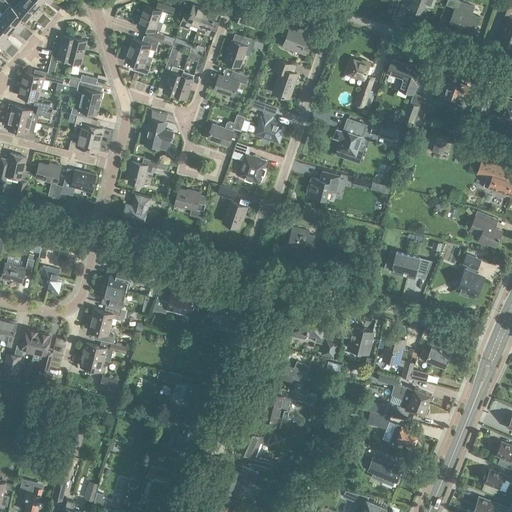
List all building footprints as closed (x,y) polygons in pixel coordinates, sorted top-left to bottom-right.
[(21,0),(14,8),(14,9),(24,17),(23,17),(27,21),(31,16),(37,20),(40,17),(21,0)] [(37,0),(21,0),(40,17),(43,13),(38,8),(41,4),(37,0)] [(413,0),(410,8),(422,13),(422,12),(425,13),(427,7),(424,7),(425,4),(432,7),(434,0),(413,0)] [(510,14),(511,8),(511,0),(504,0),(500,11),(510,14)] [(158,2),(156,8),(145,4),(141,15),(159,21),(162,10),(172,14),(174,7),(158,2)] [(58,3),(51,11),(58,17),(65,10),(58,3)] [(258,3),(256,10),(244,6),(238,21),(255,27),(259,16),(266,19),(270,7),(258,3)] [(455,8),(450,22),(466,28),(465,29),(474,32),(479,17),(472,14),(475,7),(465,3),(463,11),(455,8)] [(193,4),(190,13),(185,11),(180,25),(190,28),(191,24),(198,26),(205,8),(193,4)] [(14,9),(14,8),(10,5),(3,14),(22,30),(25,26),(20,21),(23,17),(24,17),(14,9)] [(216,12),(205,8),(198,26),(206,29),(205,33),(214,36),(219,23),(213,21),(216,12)] [(301,18),(285,12),(282,19),(299,25),(301,18)] [(3,14),(0,17),(0,25),(10,33),(13,29),(19,34),(22,30),(3,14)] [(159,21),(141,15),(137,25),(149,29),(146,36),(148,36),(160,40),(163,41),(165,35),(159,32),(161,27),(157,26),(159,21)] [(498,42),(505,44),(508,43),(511,44),(511,16),(508,15),(498,42)] [(10,33),(0,25),(0,39),(3,42),(8,46),(11,42),(6,38),(10,33)] [(306,53),(309,43),(304,41),(308,31),(291,25),(283,45),(306,53)] [(68,63),(75,38),(64,35),(57,60),(68,63)] [(229,48),(225,61),(240,66),(241,65),(245,54),(250,55),(252,50),(252,51),(254,46),(256,40),(243,35),(240,43),(231,40),(228,48),(229,48)] [(133,37),(129,49),(148,55),(150,49),(156,51),(160,40),(148,36),(146,42),(133,37)] [(86,40),(75,38),(68,63),(80,66),(86,40)] [(0,46),(5,50),(8,46),(3,42),(0,39),(0,46)] [(173,45),(168,61),(174,63),(180,47),(174,45),(173,45)] [(129,49),(126,60),(134,63),(138,65),(136,70),(148,74),(150,68),(150,66),(153,57),(148,55),(129,49)] [(202,72),(207,57),(201,54),(195,70),(202,72)] [(274,70),(279,72),(273,91),(290,97),(299,73),(290,70),(292,63),(278,58),(274,70)] [(362,58),(361,61),(352,58),(350,65),(348,64),(345,73),(364,79),(355,105),(363,108),(369,110),(375,93),(370,91),(374,77),(367,75),(370,65),(369,64),(370,61),(362,58)] [(392,59),(387,72),(398,76),(398,78),(399,80),(400,80),(398,88),(414,94),(418,83),(419,84),(423,72),(406,66),(407,65),(392,59)] [(57,62),(51,60),(48,72),(54,74),(57,62)] [(173,65),(169,76),(164,89),(175,93),(184,69),(173,65)] [(184,69),(175,93),(186,97),(194,74),(184,71),(184,69)] [(40,70),(39,75),(25,72),(22,83),(41,88),(44,78),(63,83),(65,76),(54,74),(48,72),(40,70)] [(231,78),(224,75),(219,74),(214,88),(234,95),(239,81),(246,84),(249,76),(234,71),(231,78)] [(82,74),(80,80),(96,84),(97,84),(98,78),(82,74)] [(450,80),(450,81),(442,78),(437,93),(446,96),(444,101),(453,104),(455,99),(456,99),(458,95),(466,97),(469,88),(462,86),(463,84),(450,80)] [(79,80),(77,91),(80,92),(83,92),(82,95),(81,98),(100,103),(103,92),(102,91),(95,90),(96,84),(80,80),(79,80)] [(41,88),(22,83),(19,95),(33,98),(32,103),(37,105),(50,108),(51,101),(39,98),(41,88)] [(480,97),(478,103),(474,113),(484,116),(492,94),(483,90),(480,97)] [(74,102),(71,113),(77,115),(81,115),(83,116),(87,117),(88,112),(94,113),(97,114),(100,103),(81,98),(80,104),(74,102)] [(273,115),(264,112),(267,104),(252,98),(249,107),(263,112),(255,134),(279,142),(285,124),(275,120),(273,117),(273,115)] [(501,115),(500,117),(511,121),(511,101),(507,100),(506,101),(501,115)] [(422,101),(417,114),(429,118),(434,105),(422,101)] [(34,109),(13,104),(10,103),(8,111),(7,111),(7,112),(11,113),(10,115),(31,121),(34,109)] [(409,112),(406,111),(404,118),(408,119),(413,121),(419,105),(412,103),(409,112)] [(53,109),(50,108),(37,105),(35,113),(51,117),(53,109)] [(63,113),(65,107),(59,105),(57,110),(63,113)] [(150,118),(148,125),(149,125),(144,144),(160,148),(162,139),(171,141),(173,131),(168,129),(167,132),(164,131),(166,122),(166,121),(168,113),(152,109),(150,118)] [(233,128),(241,131),(246,116),(238,114),(233,128)] [(6,118),(4,126),(7,127),(20,130),(19,136),(34,140),(34,141),(39,142),(40,137),(35,136),(37,131),(34,131),(36,122),(31,121),(10,115),(9,118),(6,117),(5,118),(6,118)] [(77,118),(75,125),(83,127),(81,134),(100,139),(101,134),(103,134),(104,128),(97,126),(91,124),(93,118),(91,118),(87,117),(83,116),(81,115),(77,115),(77,118)] [(336,129),(333,137),(340,139),(337,149),(338,149),(337,154),(346,157),(354,160),(356,155),(357,151),(360,142),(363,136),(361,135),(362,131),(363,131),(365,124),(349,118),(346,125),(345,129),(344,129),(343,131),(336,129)] [(413,121),(408,119),(405,126),(411,128),(413,121)] [(228,145),(233,130),(213,123),(208,138),(228,145)] [(390,127),(387,139),(397,141),(397,140),(399,131),(400,129),(390,127)] [(81,134),(79,141),(71,139),(69,150),(82,153),(83,147),(98,151),(100,145),(99,143),(100,139),(81,134)] [(436,139),(434,146),(445,149),(447,141),(446,141),(436,139)] [(267,160),(249,154),(252,146),(237,141),(232,156),(244,161),(242,168),(241,167),(238,174),(245,177),(245,179),(252,181),(253,180),(260,182),(260,180),(262,181),(267,168),(265,167),(267,160)] [(1,157),(0,161),(0,181),(6,182),(6,183),(7,181),(6,181),(8,175),(21,178),(22,178),(24,169),(27,157),(11,153),(9,159),(1,157)] [(169,164),(171,159),(168,155),(163,154),(160,156),(159,160),(161,161),(164,162),(167,163),(169,164)] [(145,157),(143,164),(132,161),(130,169),(132,169),(129,181),(143,185),(147,170),(151,171),(153,166),(158,167),(159,161),(145,157)] [(505,165),(497,162),(496,165),(482,160),(478,173),(492,178),(488,188),(498,191),(497,193),(506,196),(506,194),(511,195),(511,174),(504,172),(506,168),(504,167),(505,165)] [(57,182),(62,166),(55,164),(55,166),(40,162),(36,177),(57,182)] [(63,186),(62,192),(73,195),(74,194),(75,186),(92,190),(96,174),(75,169),(73,179),(65,177),(63,186)] [(322,170),(320,179),(312,177),(308,194),(326,198),(328,190),(337,192),(342,175),(322,170)] [(373,181),(355,176),(353,183),(371,188),(373,181)] [(19,179),(16,194),(17,194),(24,196),(27,181),(21,180),(19,179)] [(371,188),(371,189),(381,191),(389,193),(391,185),(382,183),(373,181),(371,188)] [(57,184),(54,196),(55,196),(59,198),(60,198),(62,192),(63,186),(57,184)] [(237,190),(220,184),(217,193),(233,199),(237,190)] [(192,191),(179,188),(175,204),(192,208),(190,214),(202,217),(205,205),(198,203),(201,192),(192,190),(192,191)] [(143,224),(150,198),(136,195),(133,205),(126,203),(123,219),(143,224)] [(435,198),(428,195),(425,201),(433,205),(435,198)] [(245,215),(248,206),(230,200),(223,221),(240,227),(244,214),(245,215)] [(312,207),(310,216),(329,221),(331,212),(312,207)] [(475,217),(467,236),(488,244),(489,242),(496,245),(502,230),(495,227),(497,223),(487,219),(489,215),(478,210),(475,217)] [(293,230),(289,244),(303,248),(303,249),(311,251),(315,235),(309,234),(310,230),(294,226),(293,230)] [(69,252),(60,250),(58,256),(68,258),(69,252)] [(390,250),(384,267),(391,269),(391,272),(414,277),(415,275),(425,278),(432,260),(419,257),(418,262),(401,258),(402,254),(403,254),(403,253),(390,250)] [(467,253),(462,263),(467,265),(476,269),(478,269),(482,259),(467,253)] [(28,257),(26,267),(6,262),(2,278),(9,280),(10,278),(23,281),(24,274),(31,275),(35,259),(28,257)] [(62,280),(58,278),(60,269),(44,265),(40,281),(49,284),(48,288),(59,291),(62,280)] [(466,269),(459,285),(468,289),(467,292),(475,296),(483,277),(475,273),(476,269),(467,265),(466,269)] [(106,278),(105,285),(115,287),(126,290),(129,291),(131,282),(130,281),(129,281),(131,273),(117,269),(116,273),(114,275),(110,274),(109,279),(106,278)] [(133,280),(149,284),(151,277),(135,273),(133,280)] [(105,285),(103,292),(105,292),(104,298),(108,299),(110,301),(109,304),(121,307),(122,308),(126,290),(115,287),(105,285)] [(168,301),(167,308),(178,311),(179,306),(191,309),(195,294),(172,288),(170,294),(168,301)] [(146,296),(143,306),(151,308),(155,298),(146,296)] [(220,327),(237,331),(239,321),(245,323),(249,306),(235,302),(236,298),(228,296),(227,300),(213,297),(209,314),(223,317),(220,327)] [(109,305),(107,311),(119,314),(120,314),(121,308),(109,305)] [(95,308),(93,319),(111,324),(113,318),(122,320),(124,318),(127,309),(126,309),(122,308),(121,308),(120,314),(119,314),(107,311),(105,310),(104,310),(95,308)] [(290,326),(289,332),(291,335),(297,336),(300,335),(301,333),(308,335),(316,337),(319,338),(318,342),(324,344),(321,354),(334,357),(339,340),(322,336),(326,319),(299,312),(296,325),(293,324),(290,326)] [(18,322),(6,319),(1,339),(8,341),(7,345),(11,346),(18,322)] [(93,319),(90,330),(95,331),(109,335),(107,341),(112,342),(113,342),(114,343),(115,335),(114,335),(114,333),(112,330),(110,329),(110,327),(111,324),(93,319)] [(138,321),(135,328),(142,331),(145,324),(138,321)] [(368,352),(373,331),(354,326),(348,347),(368,352)] [(24,343),(23,349),(24,349),(34,352),(37,339),(39,331),(28,328),(24,343)] [(34,352),(33,358),(39,359),(39,358),(43,358),(40,369),(43,370),(49,371),(51,361),(53,352),(47,350),(51,334),(39,331),(37,339),(34,352)] [(393,362),(393,361),(399,362),(404,339),(389,335),(383,358),(387,359),(386,361),(393,362)] [(87,342),(84,354),(104,359),(111,360),(113,350),(111,350),(112,348),(113,343),(113,342),(112,342),(107,341),(106,347),(100,345),(87,342)] [(112,348),(111,350),(113,350),(125,353),(127,346),(122,345),(116,344),(113,343),(112,348)] [(433,344),(430,351),(423,348),(420,358),(444,367),(451,351),(433,344)] [(7,352),(3,370),(10,372),(15,354),(7,352)] [(15,355),(10,372),(18,374),(22,356),(15,354),(15,355)] [(104,359),(84,354),(81,365),(101,370),(104,359)] [(297,360),(294,368),(272,359),(267,371),(292,381),(293,377),(300,380),(304,371),(307,372),(309,365),(297,360)] [(400,359),(399,363),(400,365),(404,366),(402,376),(410,378),(411,377),(413,368),(415,361),(406,359),(406,360),(401,359),(400,359)] [(336,374),(338,363),(328,361),(326,372),(336,374)] [(429,372),(413,368),(411,377),(427,381),(429,372)] [(163,378),(163,379),(180,383),(183,375),(165,370),(165,371),(163,378)] [(400,376),(380,371),(378,379),(394,383),(393,389),(395,390),(402,393),(403,392),(428,402),(432,394),(415,387),(414,389),(398,383),(400,376)] [(102,375),(100,385),(116,389),(118,379),(102,375)] [(302,385),(295,382),(293,387),(300,390),(302,385)] [(191,383),(184,398),(190,400),(187,409),(188,409),(187,411),(188,413),(193,414),(195,414),(195,412),(203,415),(206,407),(209,408),(216,392),(196,384),(196,385),(191,383)] [(262,402),(260,408),(262,409),(261,416),(275,420),(274,424),(285,427),(289,410),(288,409),(291,398),(308,402),(314,404),(316,396),(282,387),(282,388),(281,391),(280,394),(265,390),(263,397),(265,398),(264,403),(262,402)] [(395,390),(393,389),(395,390),(393,395),(403,399),(400,405),(407,408),(407,407),(423,414),(424,413),(426,414),(428,408),(426,407),(428,402),(403,392),(402,393),(395,390)] [(122,400),(107,396),(105,403),(120,407),(122,400)] [(25,399),(24,405),(31,407),(33,401),(25,399)] [(365,408),(371,409),(384,412),(386,405),(367,400),(365,408)] [(338,402),(336,410),(345,412),(347,404),(338,402)] [(390,414),(384,412),(371,409),(367,422),(387,427),(390,414)] [(165,419),(177,424),(180,417),(168,412),(165,419)] [(174,444),(188,451),(198,428),(183,422),(174,444)] [(71,426),(66,424),(62,438),(68,439),(71,426)] [(392,437),(390,441),(402,446),(404,441),(413,445),(418,432),(419,430),(409,426),(408,428),(397,424),(392,437)] [(241,438),(237,450),(251,456),(252,456),(252,455),(258,441),(261,443),(263,437),(267,439),(268,440),(270,434),(254,427),(252,432),(244,429),(240,437),(241,438)] [(346,453),(349,440),(337,437),(333,450),(346,453)] [(349,440),(349,441),(346,452),(346,453),(361,457),(365,445),(349,440)] [(502,441),(496,454),(501,456),(498,463),(511,468),(511,467),(511,458),(511,459),(511,457),(511,443),(510,443),(509,444),(502,441)] [(19,472),(29,474),(35,447),(25,445),(19,472)] [(14,453),(13,458),(16,462),(20,463),(22,455),(14,453)] [(252,456),(249,464),(268,469),(270,460),(256,456),(252,455),(252,456)] [(374,455),(368,469),(374,472),(384,476),(382,481),(383,481),(393,485),(395,480),(396,481),(396,480),(399,479),(400,475),(399,473),(402,467),(374,455)] [(59,476),(68,478),(72,460),(63,458),(59,476)] [(151,463),(149,470),(168,475),(170,468),(151,463)] [(240,472),(228,467),(220,488),(234,493),(243,497),(249,481),(252,483),(257,471),(243,465),(240,472)] [(511,471),(511,475),(505,473),(506,473),(498,470),(498,472),(490,468),(485,481),(500,487),(503,479),(511,482),(511,471)] [(168,475),(149,470),(147,475),(170,481),(171,479),(171,476),(168,475)] [(68,478),(59,476),(53,498),(63,500),(68,478)] [(43,488),(36,486),(37,481),(23,478),(20,490),(26,491),(24,502),(27,502),(25,510),(28,511),(27,511),(37,511),(41,494),(43,488)] [(139,491),(146,494),(147,490),(146,489),(148,484),(149,484),(149,482),(149,481),(144,479),(139,491)] [(3,494),(4,491),(4,492),(6,482),(0,480),(0,503),(1,504),(1,503),(7,505),(9,495),(3,494)] [(90,480),(88,487),(97,490),(99,483),(90,480)] [(130,511),(131,509),(132,509),(135,498),(137,498),(139,487),(136,486),(127,485),(122,505),(120,511),(115,509),(115,510),(114,511),(130,511)] [(97,491),(94,503),(101,505),(104,493),(97,491)] [(146,494),(139,491),(136,500),(144,503),(147,494),(146,494)] [(487,499),(479,496),(473,510),(477,511),(494,511),(496,510),(499,510),(504,511),(506,511),(508,510),(511,511),(511,502),(509,507),(487,498),(487,499)] [(363,497),(360,503),(356,511),(383,511),(386,507),(363,497)] [(275,502),(268,499),(266,505),(272,507),(273,508),(275,502)] [(64,507),(62,511),(83,511),(73,509),(75,501),(68,500),(67,508),(64,507)] [(209,504),(206,511),(210,511),(209,511),(245,511),(246,510),(235,505),(233,510),(214,502),(213,505),(209,504)]
